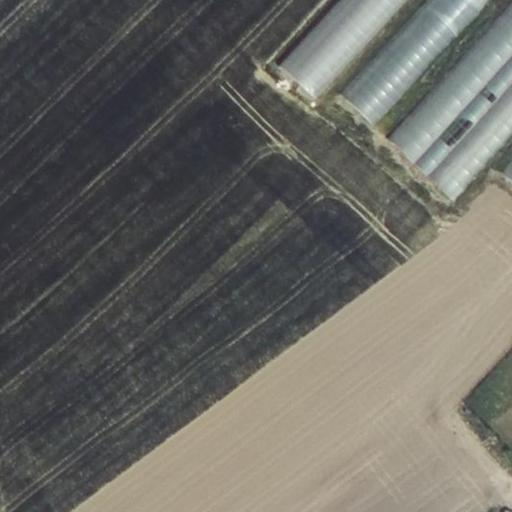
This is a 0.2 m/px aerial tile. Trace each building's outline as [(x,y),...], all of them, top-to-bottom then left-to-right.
[(338,0),(280,64),(316,97),(404,0),(338,0)] [(422,0),(340,89),(375,121),(486,0),(422,0)] [(455,195),(511,131),(511,0),(389,136),(455,195)] [(511,160),(503,170),(511,178),(511,160)] [(413,458),(438,444),(429,429),(405,444),(413,458)]
